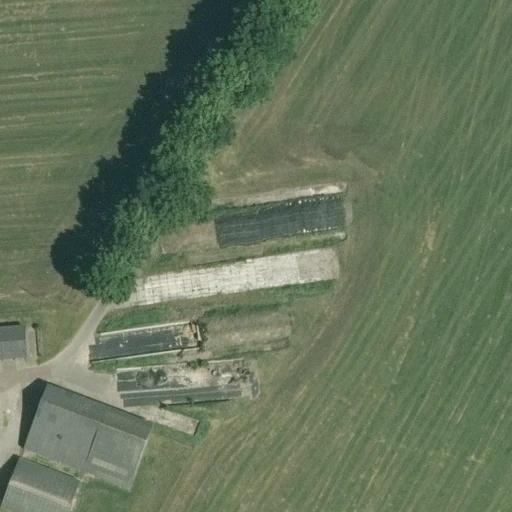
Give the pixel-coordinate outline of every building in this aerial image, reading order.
[(308,209),(315,231),(347,221),(340,198),(308,209)] [(272,320),(255,329),(262,343),(280,334),(272,320)] [(144,381),(145,394),(219,390),(219,371),(132,375),(133,382),(144,381)] [(133,487),(153,433),(48,393),(28,448),(133,487)] [(20,461),(0,511),(3,511),(70,511),(81,484),(20,461)]
